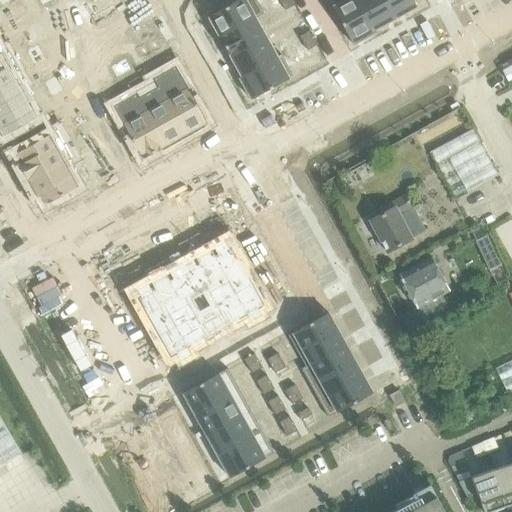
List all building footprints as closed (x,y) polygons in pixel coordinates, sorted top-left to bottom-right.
[(256,0),(238,0),(208,17),(219,37),(255,17),(255,18),(264,13),(256,0)] [(292,0),(286,0),(281,3),(285,10),(295,4),(292,0)] [(328,0),(353,44),(375,32),(374,30),(373,30),(356,0),(328,0)] [(356,0),(373,30),(374,30),(394,19),(383,0),(356,0)] [(383,0),(394,19),(416,7),(412,0),(383,0)] [(173,37),(161,16),(154,20),(165,41),(173,37)] [(255,17),(219,37),(231,57),(266,37),(255,18),(255,17)] [(309,31),(299,36),(303,43),(313,37),(309,31)] [(266,37),(231,57),(241,76),(242,77),(277,57),(266,37)] [(313,37),(303,43),(307,50),(317,44),(313,37)] [(37,45),(27,50),(31,57),(41,52),(37,45)] [(1,52),(0,53),(0,74),(11,69),(1,52)] [(41,52),(31,57),(35,64),(45,59),(41,52)] [(241,76),(239,78),(251,99),(293,75),(281,54),(277,57),(242,77),(241,76)] [(125,60),(117,64),(123,74),(130,69),(125,60)] [(117,64),(111,67),(117,78),(123,74),(117,64)] [(511,64),(502,70),(508,81),(511,79),(511,64)] [(11,69),(0,74),(0,95),(19,84),(11,69)] [(181,75),(159,88),(185,136),(208,123),(181,75)] [(54,77),(45,82),(49,89),(58,84),(54,77)] [(19,84),(0,95),(0,115),(28,100),(19,84)] [(58,84),(49,89),(52,96),(62,91),(58,84)] [(159,88),(137,99),(164,148),(185,136),(159,88)] [(137,99),(117,111),(144,159),(164,148),(137,99)] [(28,100),(0,115),(0,133),(1,136),(37,117),(28,100)] [(75,102),(66,108),(69,115),(79,109),(75,102)] [(473,130),(431,152),(455,197),(497,174),(473,130)] [(49,135),(17,152),(23,162),(19,164),(28,180),(63,160),(49,135)] [(63,160),(28,180),(36,196),(41,194),(46,204),(78,186),(63,160)] [(115,174),(105,179),(109,186),(119,181),(115,174)] [(411,208),(404,194),(382,206),(385,211),(368,220),(385,253),(412,238),(400,214),(411,208)] [(153,288),(137,297),(170,357),(205,338),(230,324),(229,324),(264,305),(231,245),(214,254),(211,249),(194,258),(197,264),(170,279),(167,273),(150,283),(153,288)] [(431,258),(399,275),(416,307),(424,303),(433,318),(448,310),(440,295),(448,291),(431,258)] [(328,312),(284,337),(293,353),(337,329),(328,312)] [(337,329),(293,353),(302,369),(346,345),(337,329)] [(346,345),(302,369),(310,385),(355,360),(346,345)] [(254,353),(244,359),(247,366),(258,360),(254,353)] [(277,353),(267,359),(270,366),(281,360),(277,353)] [(258,360),(247,366),(251,373),(262,367),(258,360)] [(281,360),(270,366),(274,373),(285,367),(281,360)] [(355,360),(310,385),(319,400),(364,376),(355,360)] [(226,369),(183,393),(195,414),(238,390),(226,369)] [(266,375),(255,380),(259,387),(270,382),(266,375)] [(364,376),(319,400),(328,417),(372,392),(364,376)] [(270,382),(259,387),(263,394),(274,389),(270,382)] [(295,384),(284,390),(288,397),(298,391),(295,384)] [(238,390),(195,414),(206,435),(249,411),(238,390)] [(396,406),(404,402),(399,390),(390,395),(396,406)] [(298,391),(288,397),(292,404),(302,398),(298,391)] [(277,395),(267,401),(271,408),(281,402),(277,395)] [(281,402),(271,408),(275,415),(285,409),(281,402)] [(307,407),(297,413),(301,420),(311,414),(307,407)] [(249,411),(206,435),(217,455),(261,432),(249,411)] [(0,511),(0,470),(23,456),(0,416),(0,511)] [(289,416),(278,422),(282,429),(293,423),(289,416)] [(293,423),(282,429),(286,436),(297,430),(293,423)] [(261,432),(217,455),(229,477),(273,453),(261,432)] [(498,448),(493,437),(482,442),(487,453),(498,448)] [(471,446),(476,458),(487,453),(482,442),(471,446)] [(504,465),(491,469),(504,507),(511,504),(511,463),(504,465)] [(470,477),(458,482),(466,497),(477,493),(484,511),(490,511),(504,507),(491,469),(470,477)] [(444,511),(430,484),(412,494),(415,499),(389,511),(444,511)]
